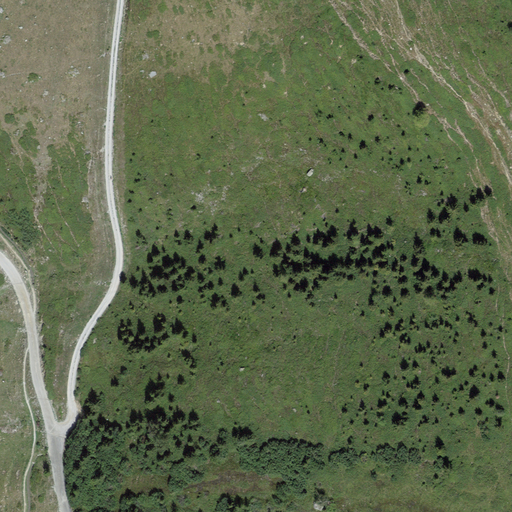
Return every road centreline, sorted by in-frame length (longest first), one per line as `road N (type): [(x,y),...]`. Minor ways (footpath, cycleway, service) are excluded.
road 1 (track): [(53,444),(72,413),(78,348),(119,263),(108,133),(120,0)]
road 2 (track): [(53,444),(27,310),(0,257)]
